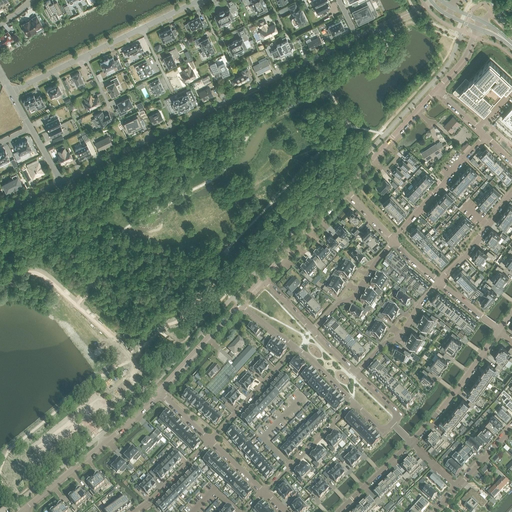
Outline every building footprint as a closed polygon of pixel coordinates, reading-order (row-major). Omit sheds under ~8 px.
[(62,12),(57,2),(54,3),(53,2),(52,2),(53,2),(51,3),(49,0),(48,0),(44,3),(47,8),(46,9),(50,16),(51,15),(53,19),(54,20),(57,19),(59,18),(58,15),(62,13),(62,12)] [(231,12),(237,9),(235,4),(236,4),(233,0),(226,0),(229,7),(230,7),(230,9),(229,9),(224,12),(224,11),(219,13),(220,14),(214,16),(219,26),(234,19),(231,12)] [(265,4),(263,0),(250,0),(249,1),(248,0),(240,0),(241,1),(243,0),(244,0),(247,4),(252,2),(257,14),(267,9),(265,4)] [(372,16),(370,12),(374,10),(375,10),(369,0),(367,0),(360,4),(362,7),(354,11),(356,15),(355,15),(356,19),(357,18),(359,22),(365,19),(365,20),(368,18),(372,16)] [(316,6),(314,7),(315,7),(317,13),(321,11),(323,15),(327,13),(326,9),(329,7),(328,4),(328,3),(327,3),(327,1),(326,1),(316,6)] [(307,21),(300,8),(298,10),(295,4),(289,7),(292,13),(293,12),(295,17),(292,19),(291,20),(293,25),(295,25),(298,24),(299,25),(307,21)] [(206,26),(203,20),(201,21),(199,17),(199,16),(198,16),(198,17),(195,18),(192,20),(188,22),(187,22),(188,22),(189,24),(188,24),(189,28),(190,27),(191,29),(191,30),(192,29),(202,24),(204,28),(206,26)] [(30,20),(22,24),(23,26),(22,27),(26,34),(26,35),(27,34),(28,36),(36,32),(37,33),(43,30),(41,26),(36,17),(35,17),(33,19),(33,20),(31,22),(30,20)] [(277,32),(274,24),(267,27),(266,25),(266,24),(267,24),(265,19),(258,23),(260,27),(261,27),(263,30),(261,31),(264,38),(277,32)] [(332,34),(344,29),(340,21),(330,26),(328,27),(329,28),(327,29),(329,34),(331,33),(332,34)] [(244,41),(249,39),(246,33),(247,33),(243,26),(237,29),(240,36),(241,36),(242,38),(237,40),(232,42),(233,42),(228,45),(232,55),(247,47),(244,41)] [(174,35),(177,34),(175,29),(172,31),(171,29),(171,28),(170,28),(167,30),(163,32),(159,34),(159,33),(159,34),(163,41),(163,42),(167,40),(168,41),(171,40),(170,38),(174,36),(174,37),(175,36),(174,36),(174,35)] [(10,42),(13,39),(7,32),(3,35),(3,34),(0,35),(0,37),(0,45),(2,48),(5,45),(6,46),(10,43),(10,42)] [(212,46),(210,42),(208,38),(207,37),(207,38),(202,40),(200,37),(194,40),(196,45),(201,42),(202,46),(201,47),(203,51),(204,50),(207,55),(206,55),(207,55),(210,53),(210,55),(214,53),(213,52),(214,52),(214,51),(212,46)] [(293,46),(293,45),(293,44),(292,43),(291,42),(290,42),(288,43),(287,40),(286,37),(282,38),(284,42),(283,42),(280,44),(286,54),(286,53),(292,51),(292,50),(292,49),(292,48),(293,47),(293,46)] [(322,44),(319,37),(311,41),(310,39),(306,41),(309,47),(309,48),(310,50),(322,44)] [(143,50),(140,43),(137,45),(137,43),(125,49),(125,50),(123,51),(125,55),(127,54),(128,56),(133,54),(133,55),(136,54),(137,55),(141,53),(140,52),(143,50)] [(286,54),(280,44),(277,46),(278,48),(271,52),(274,58),(276,57),(278,56),(279,57),(286,54)] [(173,59),(179,56),(175,48),(169,51),(172,58),(165,61),(166,64),(167,66),(168,68),(176,64),(173,59)] [(112,67),(116,65),(118,69),(122,67),(118,60),(115,62),(113,57),(109,59),(108,59),(104,61),(104,62),(100,63),(104,71),(108,69),(109,71),(110,71),(113,69),(113,68),(112,67)] [(271,68),(269,64),(271,63),(269,58),(253,66),(256,72),(256,73),(257,74),(261,72),(263,71),(263,72),(271,68)] [(462,92),(459,95),(462,98),(463,98),(465,100),(466,101),(468,103),(469,103),(474,108),(475,108),(478,111),(481,113),(481,114),(484,116),(486,114),(487,113),(486,113),(488,111),(489,111),(489,110),(491,108),(492,108),(491,108),(494,105),(494,106),(494,105),(496,103),(497,102),(499,100),(499,99),(501,97),(502,97),(504,94),(509,89),(509,88),(511,86),(511,85),(511,80),(509,77),(508,77),(506,75),(505,74),(503,72),(502,71),(500,69),(499,69),(497,66),(496,66),(494,64),(493,63),(490,61),(488,63),(487,64),(485,66),(485,67),(483,69),(482,69),(482,70),(480,72),(478,75),(478,74),(477,75),(475,77),(474,78),(475,78),(473,80),(472,80),(472,81),(470,83),(469,83),(470,83),(467,86),(467,85),(467,86),(465,88),(464,89),(462,92)] [(138,66),(135,67),(137,71),(140,70),(142,73),(139,75),(141,79),(144,77),(152,73),(150,69),(148,65),(146,62),(138,66)] [(230,74),(226,67),(224,63),(217,66),(215,62),(210,65),(214,74),(219,72),(220,74),(222,73),(223,77),(230,74)] [(196,77),(192,70),(191,71),(188,66),(182,69),(184,72),(185,73),(182,75),(183,76),(182,77),(184,81),(185,80),(186,82),(196,77)] [(251,77),(247,67),(241,70),(242,71),(238,73),(240,75),(235,78),(231,80),(233,85),(237,83),(238,83),(246,79),(246,80),(251,77)] [(84,82),(79,72),(77,73),(76,73),(72,76),(77,86),(84,82)] [(210,82),(207,76),(202,79),(204,85),(210,82)] [(119,93),(116,86),(119,84),(116,77),(111,80),(112,83),(106,86),(108,90),(109,93),(110,92),(112,96),(119,93)] [(163,88),(163,87),(161,83),(160,83),(158,79),(149,83),(156,96),(164,92),(163,88)] [(61,92),(58,84),(47,89),(51,97),(54,96),(55,98),(59,96),(58,94),(61,92)] [(213,95),(210,90),(209,88),(199,93),(202,100),(209,97),(213,95)] [(193,105),(191,101),(196,99),(191,90),(186,92),(187,94),(182,97),(183,98),(179,100),(178,99),(173,101),(174,104),(172,105),(174,110),(177,109),(178,112),(183,109),(184,110),(188,108),(188,107),(193,105)] [(45,106),(40,95),(35,98),(34,96),(30,97),(27,98),(28,99),(24,100),(27,108),(28,108),(29,110),(36,106),(38,110),(45,106)] [(97,98),(94,99),(92,98),(90,95),(84,98),(89,108),(88,108),(89,109),(100,104),(97,98)] [(133,105),(129,97),(117,103),(119,107),(117,109),(120,115),(123,114),(121,111),(133,105)] [(511,107),(502,118),(511,127),(511,107)] [(112,119),(109,113),(104,115),(102,112),(94,115),(99,127),(107,123),(107,122),(112,119)] [(163,119),(160,112),(149,117),(153,124),(159,121),(160,121),(163,119)] [(142,127),(139,120),(141,119),(138,113),(131,117),(132,118),(123,123),(125,127),(124,127),(129,134),(142,127)] [(452,132),(460,123),(453,117),(445,126),(452,132)] [(48,122),(46,124),(48,127),(47,127),(48,128),(49,129),(49,130),(60,125),(61,124),(58,118),(54,120),(53,118),(47,120),(48,122)] [(49,129),(48,130),(49,132),(48,133),(49,133),(51,136),(57,134),(62,131),(60,125),(49,130),(49,129)] [(89,140),(86,134),(82,136),(84,139),(80,141),(82,146),(75,150),(79,159),(84,157),(87,155),(91,153),(87,144),(86,144),(85,142),(89,140)] [(112,144),(108,136),(95,143),(98,148),(99,151),(104,148),(111,144),(112,145),(112,144)] [(29,152),(31,151),(30,149),(31,148),(27,140),(15,146),(17,151),(13,153),(17,160),(21,158),(20,157),(28,153),(29,152)] [(443,156),(438,149),(442,146),(440,142),(437,143),(437,144),(436,145),(435,144),(426,150),(426,151),(422,154),(427,161),(436,155),(439,158),(443,156)] [(72,159),(69,151),(66,152),(64,148),(58,151),(60,155),(58,156),(61,164),(72,159)] [(480,155),(477,158),(481,162),(483,160),(487,156),(489,158),(493,155),(491,153),(491,152),(487,148),(483,152),(482,152),(479,154),(480,155)] [(5,161),(9,159),(5,151),(0,153),(0,163),(1,163),(2,165),(6,163),(5,161)] [(406,157),(405,158),(409,161),(406,164),(411,167),(410,168),(414,171),(417,167),(414,164),(417,160),(409,153),(409,154),(407,154),(406,156),(406,157)] [(487,156),(483,160),(489,166),(497,159),(496,158),(496,159),(493,155),(489,158),(487,156)] [(497,159),(489,166),(493,170),(501,163),(500,163),(501,162),(497,159)] [(400,164),(399,165),(402,168),(400,171),(404,175),(408,178),(411,174),(407,171),(410,168),(411,167),(406,164),(403,160),(402,162),(400,164)] [(44,173),(39,162),(28,168),(29,170),(30,169),(30,171),(29,171),(32,176),(31,176),(33,179),(36,177),(44,173)] [(501,163),(493,170),(497,174),(505,167),(501,163)] [(393,172),(392,172),(396,175),(393,178),(395,180),(394,181),(398,185),(399,184),(400,184),(401,185),(403,183),(404,182),(401,178),(404,175),(400,171),(396,167),(396,168),(394,168),(393,170),(393,172)] [(470,167),(466,171),(474,179),(475,180),(479,175),(475,171),(473,169),(470,167)] [(505,167),(497,174),(503,180),(507,176),(505,174),(509,171),(508,170),(506,168),(505,167)] [(464,173),(462,175),(470,183),(474,179),(466,171),(464,173)] [(507,176),(503,180),(507,184),(508,183),(509,184),(511,181),(511,179),(511,173),(511,172),(511,173),(509,171),(505,174),(507,176)] [(425,172),(421,177),(422,178),(429,184),(431,182),(433,180),(431,178),(429,176),(425,172)] [(21,184),(16,174),(12,176),(13,180),(3,185),(6,192),(13,188),(14,190),(18,187),(17,186),(21,184)] [(460,177),(458,179),(467,187),(470,183),(462,175),(460,177)] [(418,182),(426,189),(427,187),(429,185),(429,184),(422,178),(418,182)] [(454,183),(454,184),(463,191),(463,192),(468,188),(467,187),(458,179),(456,182),(455,183),(454,183)] [(383,193),(390,186),(391,186),(384,180),(377,188),(383,194),(384,194),(383,193)] [(416,180),(412,185),(413,185),(422,193),(424,191),(426,189),(418,182),(416,180)] [(454,184),(450,188),(459,196),(463,191),(454,184)] [(410,189),(409,190),(418,197),(420,195),(422,193),(413,185),(410,189)] [(489,190),(488,190),(497,198),(501,193),(492,186),(489,190)] [(409,188),(405,193),(409,197),(411,199),(414,201),(418,197),(409,190),(410,189),(409,188)] [(488,189),(483,194),(484,194),(493,202),(496,198),(497,198),(488,190),(489,190),(488,189)] [(446,192),(442,197),(450,203),(450,204),(450,205),(455,200),(446,192)] [(484,194),(481,199),(489,206),(493,202),(484,194)] [(392,195),(383,204),(387,208),(396,199),(392,195)] [(439,201),(438,201),(446,208),(450,204),(450,203),(442,197),(439,201)] [(396,199),(387,208),(391,212),(400,204),(396,199)] [(481,199),(477,203),(485,211),(489,206),(481,199)] [(435,205),(442,212),(444,214),(448,209),(446,208),(438,201),(435,205)] [(400,204),(391,212),(393,214),(395,216),(404,208),(400,204)] [(434,205),(431,209),(438,216),(442,212),(435,205),(434,205)] [(404,208),(395,216),(399,221),(402,218),(404,216),(408,212),(404,208)] [(429,216),(426,219),(432,225),(434,222),(435,221),(434,220),(438,216),(431,209),(431,210),(427,214),(429,216)] [(360,218),(354,213),(351,210),(349,213),(347,216),(355,224),(360,218)] [(507,210),(503,214),(511,220),(511,221),(511,220),(511,213),(507,210)] [(500,219),(508,225),(511,221),(511,220),(503,214),(501,218),(500,219)] [(463,216),(459,221),(460,221),(468,229),(472,225),(472,224),(463,216)] [(500,219),(496,224),(504,229),(502,232),(505,233),(507,231),(510,226),(508,225),(500,219)] [(460,221),(456,225),(464,233),(468,229),(460,221)] [(412,231),(410,234),(414,238),(421,231),(420,229),(421,228),(418,224),(415,227),(416,228),(415,229),(414,228),(411,231),(412,231)] [(335,230),(339,234),(337,237),(346,246),(349,243),(347,241),(348,241),(343,237),(348,233),(339,225),(338,227),(335,230)] [(456,225),(452,229),(460,237),(464,233),(456,225)] [(365,241),(373,234),(369,229),(364,234),(361,237),(365,241)] [(452,229),(448,234),(449,235),(449,234),(457,241),(460,237),(452,229)] [(492,230),(488,235),(488,236),(489,235),(497,242),(501,237),(505,240),(507,237),(501,233),(499,235),(492,230)] [(421,231),(414,238),(416,240),(418,242),(425,235),(421,231)] [(425,235),(418,242),(420,244),(422,246),(429,239),(430,238),(432,236),(428,232),(425,235)] [(377,238),(373,234),(365,241),(369,246),(377,238)] [(449,235),(445,239),(453,246),(457,241),(449,234),(449,235)] [(328,238),(326,240),(335,249),(339,244),(342,247),(344,248),(346,246),(337,237),(334,239),(330,235),(330,236),(327,238),(328,238)] [(485,240),(492,246),(490,248),(496,252),(498,249),(496,248),(499,243),(497,242),(489,235),(488,236),(486,236),(485,238),(485,240)] [(379,246),(380,244),(382,242),(380,240),(378,238),(377,238),(369,246),(368,247),(373,251),(375,249),(376,249),(379,247),(379,246)] [(422,246),(421,247),(423,249),(425,251),(434,242),(430,238),(429,239),(422,246)] [(434,242),(425,251),(429,255),(438,246),(434,242)] [(438,246),(429,255),(431,257),(433,259),(434,259),(434,258),(441,251),(441,252),(442,251),(438,246)] [(336,255),(328,248),(325,250),(321,247),(319,249),(317,251),(325,259),(326,260),(326,259),(330,255),(333,258),(336,255)] [(364,260),(359,254),(361,252),(360,251),(358,248),(357,247),(354,250),(356,252),(351,257),(357,263),(359,265),(360,264),(361,265),(364,262),(364,261),(364,260)] [(479,249),(475,253),(484,260),(488,255),(492,258),(494,255),(488,251),(486,254),(479,249)] [(321,263),(325,259),(317,251),(316,253),(313,255),(313,256),(317,260),(315,262),(323,269),(326,267),(321,263)] [(441,251),(434,258),(434,259),(437,262),(437,263),(445,256),(441,252),(441,251)] [(389,267),(396,258),(394,256),(391,254),(387,258),(386,259),(385,260),(385,261),(384,263),(389,267)] [(484,260),(475,254),(474,254),(471,257),(472,258),(472,259),(479,264),(477,267),(483,271),(485,268),(481,265),(484,260)] [(445,256),(437,263),(442,267),(444,265),(445,266),(448,263),(447,262),(449,260),(445,256)] [(354,270),(347,265),(349,262),(344,258),(342,261),(344,263),(341,268),(340,268),(351,275),(352,273),(354,270)] [(399,261),(396,259),(396,258),(389,267),(394,271),(401,263),(399,261)] [(500,262),(499,264),(500,265),(505,268),(507,265),(511,269),(511,261),(508,259),(504,263),(501,261),(500,262)] [(323,269),(315,262),(313,265),(308,261),(306,264),(304,265),(312,273),(316,269),(320,272),(323,269)] [(400,275),(407,267),(404,265),(402,263),(401,263),(394,271),(400,276),(401,275),(400,275)] [(308,277),(312,273),(304,265),(303,267),(300,270),(304,274),(302,276),(310,284),(312,281),(308,277)] [(495,275),(495,276),(505,283),(507,281),(507,280),(509,277),(501,272),(503,270),(499,267),(498,266),(495,269),(499,271),(495,275)] [(349,277),(351,275),(340,268),(341,268),(340,267),(336,272),(335,271),(333,274),(338,278),(340,275),(347,280),(347,279),(348,280),(350,277),(349,277)] [(406,279),(412,271),(409,269),(407,267),(400,275),(401,275),(406,279)] [(459,273),(454,278),(458,282),(465,275),(467,274),(463,269),(459,273)] [(417,276),(418,276),(418,275),(415,273),(415,274),(412,272),(412,271),(406,279),(411,284),(417,276)] [(343,286),(336,281),(338,278),(333,274),(331,278),(332,278),(328,283),(340,291),(341,289),(343,286)] [(390,280),(385,276),(383,279),(377,275),(377,276),(376,275),(375,278),(373,280),(384,287),(387,282),(388,282),(390,280)] [(465,275),(458,282),(462,286),(469,279),(465,275)] [(487,280),(487,281),(487,282),(492,285),(494,282),(501,288),(503,285),(504,285),(505,283),(495,276),(495,275),(494,275),(491,279),(491,280),(489,278),(487,280)] [(423,280),(424,280),(423,279),(420,277),(420,278),(418,276),(417,276),(411,284),(416,288),(423,280)] [(469,279),(462,286),(466,290),(473,283),(473,284),(475,282),(471,277),(469,279)] [(291,294),(300,285),(293,279),(285,288),(287,290),(285,292),(287,293),(289,291),(291,294)] [(381,292),(384,287),(373,280),(372,282),(370,285),(370,286),(377,290),(375,293),(380,296),(382,293),(381,292)] [(425,288),(428,284),(425,282),(423,280),(416,288),(415,290),(420,294),(422,292),(423,291),(425,289),(425,288)] [(340,291),(328,283),(325,288),(324,287),(322,290),(327,294),(329,291),(336,296),(338,293),(340,291)] [(470,295),(477,288),(473,284),(473,283),(466,290),(470,295)] [(486,283),(484,286),(488,289),(486,291),(484,294),(487,296),(492,299),(492,300),(493,300),(493,299),(495,299),(496,297),(496,295),(497,295),(489,290),(491,287),(487,284),(486,283)] [(300,304),(309,295),(305,290),(296,299),(298,302),(300,304)] [(410,302),(404,296),(406,294),(401,290),(399,293),(400,293),(395,298),(400,303),(403,305),(406,307),(406,306),(408,306),(410,304),(410,303),(410,302)] [(380,296),(375,293),(373,296),(366,292),(364,295),(363,297),(374,303),(377,298),(378,299),(380,296)] [(437,305),(443,297),(441,295),(438,293),(434,297),(433,297),(432,299),(432,300),(430,302),(435,306),(437,305)] [(305,309),(314,300),(309,295),(300,304),(299,304),(300,304),(302,307),(303,306),(305,309)] [(483,302),(481,304),(482,305),(482,306),(484,308),(486,308),(492,300),(492,299),(487,296),(486,298),(485,297),(485,298),(482,302),(483,302)] [(370,308),(374,303),(363,297),(362,299),(360,302),(366,306),(364,309),(370,312),(372,309),(370,308)] [(442,309),(449,301),(446,299),(443,297),(437,305),(442,309)] [(317,307),(319,306),(319,305),(314,300),(305,309),(307,311),(310,314),(317,307)] [(398,312),(391,307),(393,305),(388,301),(386,304),(387,305),(383,310),(384,311),(384,310),(395,317),(396,316),(398,313),(398,312)] [(448,313),(454,306),(452,304),(449,302),(449,301),(442,309),(448,313)] [(453,318),(459,310),(456,308),(454,306),(448,313),(453,318)] [(321,313),(322,312),(317,307),(310,314),(312,316),(314,319),(318,316),(319,316),(321,314),(321,313)] [(365,315),(367,312),(362,309),(360,312),(352,307),(352,308),(350,308),(349,311),(349,313),(352,315),(355,317),(359,320),(362,314),(365,315)] [(393,319),(395,317),(384,310),(384,311),(381,315),(379,314),(377,317),(382,321),(384,318),(391,323),(391,322),(393,319)] [(458,323),(465,314),(462,311),(462,312),(459,310),(453,318),(458,322),(457,323),(458,323)] [(432,326),(437,318),(432,315),(430,318),(424,314),(423,314),(421,317),(420,319),(432,326)] [(463,327),(471,318),(468,316),(467,317),(465,315),(465,314),(458,323),(463,327)] [(475,323),(472,321),(470,319),(471,318),(463,327),(463,328),(464,327),(469,331),(469,330),(471,330),(473,328),(472,327),(475,323)] [(386,330),(379,325),(381,323),(376,319),(374,322),(374,323),(371,328),(372,328),(382,335),(383,334),(384,334),(386,331),(385,331),(386,330)] [(427,334),(432,326),(420,319),(419,321),(418,321),(417,323),(417,324),(423,328),(421,331),(427,334)] [(335,325),(330,321),(328,324),(325,326),(323,329),(327,333),(335,325)] [(339,329),(341,328),(336,324),(336,323),(335,325),(327,333),(328,332),(332,336),(339,329)] [(259,332),(257,329),(254,326),(254,327),(251,325),(247,329),(255,336),(257,337),(260,333),(259,332)] [(382,335),(372,328),(369,333),(367,332),(365,335),(370,338),(371,336),(379,341),(379,340),(381,337),(382,335)] [(336,341),(343,333),(339,329),(332,336),(334,338),(334,339),(336,341)] [(420,345),(425,336),(420,333),(418,336),(412,332),(412,333),(410,336),(409,338),(420,345)] [(348,338),(343,333),(336,341),(338,344),(339,343),(341,345),(348,338)] [(461,344),(455,339),(457,336),(453,333),(446,341),(457,349),(459,347),(461,344)] [(233,355),(245,343),(239,337),(228,349),(231,352),(228,355),(232,358),(234,356),(233,355)] [(353,341),(349,337),(348,337),(348,338),(341,345),(345,349),(353,341)] [(415,353),(420,345),(409,338),(407,340),(407,339),(405,342),(406,342),(405,343),(412,347),(410,350),(415,353)] [(273,340),(266,349),(270,353),(277,344),(273,340)] [(350,353),(358,344),(354,340),(353,341),(345,349),(347,351),(349,353),(350,353)] [(457,349),(446,341),(448,343),(444,348),(442,346),(440,349),(445,353),(447,350),(453,355),(456,351),(455,351),(457,349)] [(277,344),(270,353),(275,356),(281,347),(277,344)] [(361,350),(363,348),(362,348),(358,344),(350,353),(352,355),(354,357),(361,350)] [(215,397),(256,352),(250,347),(249,346),(235,361),(233,364),(231,366),(228,363),(220,372),(206,388),(215,397)] [(511,354),(511,347),(508,351),(501,346),(498,352),(507,358),(509,355),(510,353),(511,354)] [(275,356),(274,357),(279,360),(286,351),(281,347),(275,356)] [(409,356),(411,353),(405,350),(403,352),(396,348),(395,349),(394,349),(392,352),(392,353),(392,354),(395,356),(398,358),(404,361),(407,355),(409,356)] [(364,357),(364,355),(365,354),(361,350),(354,357),(353,358),(355,360),(358,362),(360,360),(361,359),(362,359),(364,357)] [(441,358),(443,355),(439,352),(436,354),(438,356),(434,361),(443,368),(447,363),(441,358)] [(507,358),(498,352),(494,357),(505,365),(509,360),(507,358)] [(265,361),(261,357),(258,359),(255,363),(264,372),(265,371),(268,368),(263,363),(265,361)] [(293,371),(300,362),(297,359),(296,358),(294,361),(293,360),(290,363),(291,364),(288,367),(292,371),(293,371)] [(443,368),(434,361),(430,366),(428,365),(426,368),(431,372),(433,369),(439,373),(441,370),(443,368)] [(296,376),(305,366),(300,362),(293,371),(292,371),(292,372),(296,376)] [(372,375),(381,366),(376,362),(372,366),(370,369),(367,371),(372,376),(372,375)] [(264,372),(255,363),(251,367),(249,370),(253,374),(255,372),(260,376),(261,376),(263,373),(264,372)] [(492,375),(496,369),(499,372),(501,369),(496,366),(495,368),(489,364),(485,369),(492,375)] [(215,375),(220,370),(214,365),(210,369),(211,369),(205,375),(210,379),(214,375),(215,375)] [(384,371),(385,370),(381,366),(372,375),(376,379),(377,379),(384,371)] [(305,380),(313,373),(309,369),(301,376),(305,380)] [(433,381),(426,376),(428,373),(424,369),(421,372),(424,374),(420,379),(429,387),(431,384),(433,381)] [(494,376),(492,375),(485,369),(481,374),(490,381),(494,376)] [(380,384),(388,375),(384,371),(377,379),(379,381),(378,382),(380,384)] [(254,383),(249,378),(251,376),(247,372),(244,375),(241,378),(241,379),(242,380),(250,387),(251,386),(254,383)] [(316,377),(316,378),(317,377),(313,373),(305,380),(304,381),(308,385),(316,377)] [(490,381),(481,374),(478,379),(487,386),(490,381)] [(291,384),(281,375),(279,378),(277,379),(287,388),(291,384)] [(385,387),(393,379),(388,375),(380,384),(383,386),(385,387)] [(312,389),(320,381),(316,378),(316,377),(308,385),(312,389)] [(237,383),(235,385),(239,389),(241,387),(246,391),(247,391),(249,389),(249,388),(250,387),(242,380),(241,379),(240,378),(237,382),(237,383)] [(287,388),(277,379),(277,380),(275,382),(274,383),(282,391),(283,392),(287,388)] [(397,384),(397,383),(393,379),(385,387),(389,391),(390,392),(397,384)] [(487,386),(478,379),(474,384),(483,391),(487,386)] [(316,393),(324,384),(322,382),(321,383),(320,381),(312,389),(316,393)] [(282,391),(274,383),(273,384),(272,386),(270,387),(270,388),(271,388),(278,395),(282,391)] [(402,388),(403,387),(398,383),(397,383),(397,384),(390,392),(392,394),(394,396),(402,388)] [(319,397),(327,389),(326,388),(327,387),(324,384),(316,393),(319,397)] [(483,391),(474,384),(471,389),(480,396),(483,391)] [(232,391),(229,395),(236,402),(237,401),(240,398),(235,394),(237,391),(233,387),(230,390),(232,391)] [(271,388),(270,388),(267,392),(275,399),(278,395),(271,388)] [(398,400),(406,392),(402,388),(394,396),(396,398),(398,400)] [(184,395),(181,399),(184,401),(185,400),(186,401),(193,392),(189,389),(188,390),(186,392),(185,392),(183,395),(184,395)] [(331,393),(327,389),(319,397),(318,398),(322,402),(324,400),(331,393)] [(476,401),(480,396),(471,389),(470,389),(467,395),(472,398),(470,401),(475,404),(477,402),(476,401)] [(504,389),(501,392),(502,392),(507,397),(503,400),(511,408),(511,401),(509,398),(511,396),(504,389)] [(193,392),(186,401),(190,405),(198,396),(193,392)] [(275,399),(267,392),(263,396),(271,403),(272,404),(276,400),(275,399)] [(328,403),(336,396),(332,392),(331,393),(324,400),(328,403)] [(410,397),(411,396),(406,392),(398,400),(400,402),(401,402),(402,404),(403,404),(410,397)] [(223,398),(221,400),(225,404),(227,402),(232,406),(233,406),(235,404),(236,402),(229,395),(225,399),(223,398)] [(198,396),(190,405),(195,408),(202,399),(198,396)] [(271,403),(263,396),(260,400),(267,407),(268,408),(272,404),(271,403)] [(331,408),(339,400),(336,396),(328,403),(328,404),(327,405),(331,408)] [(413,403),(413,402),(414,401),(410,397),(403,404),(402,404),(402,405),(404,407),(406,409),(410,406),(411,406),(413,403)] [(202,399),(195,408),(199,412),(206,403),(202,399)] [(267,407),(260,400),(256,404),(264,411),(267,407)] [(335,412),(343,404),(339,400),(331,408),(335,412)] [(472,408),(475,404),(470,401),(468,404),(463,400),(459,405),(459,404),(458,405),(466,411),(471,406),(472,408)] [(199,412),(198,412),(201,415),(201,414),(203,416),(210,406),(206,403),(199,412)] [(264,411),(256,404),(253,408),(252,408),(259,414),(260,415),(264,411)] [(511,415),(506,411),(508,409),(503,404),(501,407),(502,408),(497,412),(501,415),(500,416),(503,419),(503,418),(507,421),(511,415)] [(466,411),(458,405),(455,409),(463,417),(467,412),(466,411)] [(210,406),(203,416),(204,417),(206,419),(214,410),(210,406)] [(252,408),(253,408),(252,407),(251,408),(248,411),(256,418),(259,414),(252,408)] [(463,417),(455,409),(451,414),(460,421),(463,417)] [(214,410),(206,419),(209,422),(209,421),(211,422),(218,414),(218,413),(214,410)] [(256,418),(248,411),(244,415),(252,422),(256,418)] [(164,424),(171,416),(167,412),(164,414),(163,414),(161,416),(162,417),(159,419),(164,423),(164,424)] [(326,420),(319,412),(315,416),(322,424),(326,420)] [(348,424),(356,417),(352,413),(344,420),(348,424)] [(218,414),(211,422),(213,424),(212,424),(215,426),(217,423),(218,424),(220,421),(220,420),(222,418),(218,414)] [(460,421),(451,414),(447,419),(455,425),(456,426),(460,421)] [(503,421),(495,414),(494,415),(489,420),(499,428),(503,424),(502,423),(503,421)] [(167,428),(175,420),(174,419),(174,418),(172,415),(171,416),(164,424),(164,423),(163,424),(167,428)] [(252,422),(244,415),(243,416),(241,419),(248,426),(252,422)] [(322,424),(315,416),(311,420),(318,428),(320,426),(322,424)] [(10,480),(76,430),(66,417),(0,468),(10,480)] [(352,428),(360,420),(356,417),(348,424),(352,428)] [(455,425),(447,419),(443,423),(451,430),(455,425)] [(171,432),(179,424),(178,422),(175,420),(167,428),(171,432)] [(318,428),(311,420),(307,424),(315,431),(318,428)] [(354,434),(364,424),(360,420),(352,428),(350,430),(354,434)] [(499,428),(489,420),(485,424),(494,432),(494,431),(495,431),(496,431),(499,428)] [(315,431),(307,424),(306,423),(303,427),(310,434),(310,435),(311,435),(315,431)] [(451,430),(443,423),(443,424),(439,429),(445,434),(443,436),(447,440),(449,438),(450,437),(448,436),(452,430),(451,430)] [(176,435),(183,428),(184,428),(184,427),(181,425),(179,424),(171,432),(175,436),(176,435)] [(359,437),(368,428),(364,424),(354,434),(358,438),(359,437)] [(494,432),(485,424),(481,428),(490,437),(494,432)] [(303,427),(301,425),(297,429),(307,439),(309,436),(310,435),(310,434),(303,427)] [(239,431),(240,430),(236,426),(226,435),(228,437),(230,439),(239,431)] [(180,439),(187,432),(184,428),(183,428),(176,435),(180,439)] [(363,441),(371,432),(368,428),(359,437),(362,441),(363,441)] [(490,437),(481,428),(481,429),(478,433),(487,442),(490,439),(489,438),(490,437)] [(307,439),(297,429),(293,433),(294,434),(302,442),(304,441),(307,439)] [(233,443),(242,435),(239,431),(230,439),(231,440),(233,443)] [(184,444),(192,436),(192,435),(190,432),(189,433),(188,432),(187,432),(180,439),(179,440),(184,444)] [(367,444),(375,436),(371,432),(363,441),(362,441),(366,446),(367,444)] [(345,440),(341,435),(339,438),(334,433),(330,437),(338,445),(342,441),(343,442),(345,440)] [(445,443),(447,440),(443,436),(440,439),(435,433),(430,438),(440,447),(445,443)] [(487,442),(478,433),(477,433),(478,434),(477,434),(476,434),(475,436),(473,439),(482,447),(484,445),(487,442)] [(150,450),(157,443),(158,444),(160,441),(159,440),(152,434),(147,441),(145,439),(143,441),(144,442),(141,444),(143,446),(141,449),(145,452),(149,448),(150,450)] [(294,434),(290,438),(291,438),(299,446),(302,444),(301,443),(302,442),(294,434)] [(237,447),(246,439),(242,435),(233,443),(235,446),(236,445),(237,447)] [(189,447),(196,440),(197,439),(194,436),(193,437),(192,436),(184,444),(188,448),(189,447)] [(376,442),(379,440),(375,436),(367,444),(371,448),(374,445),(375,446),(377,443),(376,442)] [(338,445),(330,437),(325,441),(330,446),(328,449),(332,453),(334,451),(333,450),(338,445)] [(291,438),(287,442),(288,443),(295,450),(295,449),(296,448),(297,449),(299,446),(291,438)] [(440,447),(430,438),(426,443),(429,445),(432,448),(428,453),(430,455),(434,451),(436,452),(440,447)] [(249,444),(249,443),(246,439),(237,447),(238,448),(238,449),(240,451),(241,451),(241,450),(249,444)] [(482,447),(473,439),(469,442),(468,441),(465,444),(471,449),(473,448),(478,452),(482,447)] [(193,451),(200,444),(196,440),(189,447),(193,451)] [(288,443),(284,446),(284,447),(291,454),(296,450),(295,449),(295,450),(288,443)] [(245,454),(252,448),(249,444),(241,450),(241,451),(245,454)] [(284,447),(284,446),(283,446),(279,450),(287,458),(291,454),(284,447)] [(360,459),(354,453),(356,451),(352,447),(350,449),(351,450),(347,455),(356,464),(357,462),(358,463),(360,461),(360,460),(360,459)] [(474,455),(465,447),(460,452),(469,460),(474,455)] [(132,448),(124,456),(130,462),(138,453),(139,455),(141,452),(137,448),(135,450),(132,448)] [(247,459),(256,452),(252,448),(245,454),(246,456),(245,457),(247,459)] [(330,455),(326,451),(323,453),(318,448),(318,449),(317,448),(314,450),(315,451),(314,453),(321,460),(326,456),(327,457),(330,455)] [(181,460),(176,455),(178,453),(174,449),(171,451),(172,451),(168,455),(170,457),(177,464),(181,460)] [(259,456),(256,452),(247,459),(249,462),(250,461),(252,463),(259,456)] [(469,460),(460,452),(456,456),(465,464),(469,460)] [(207,465),(214,457),(210,453),(208,455),(207,455),(204,457),(205,458),(203,461),(207,465)] [(321,460),(314,453),(310,456),(310,457),(314,462),(312,464),(316,468),(319,466),(317,464),(321,460)] [(264,459),(265,458),(261,454),(259,456),(252,463),(255,467),(264,459)] [(356,464),(347,455),(342,459),(341,457),(339,460),(343,464),(345,462),(351,468),(352,468),(355,466),(354,465),(356,464)] [(210,469),(218,461),(217,460),(218,459),(215,456),(214,457),(207,465),(206,465),(210,469)] [(465,464),(456,456),(452,460),(461,469),(465,464)] [(177,464),(170,457),(166,461),(173,468),(175,466),(177,464)] [(419,466),(423,462),(420,460),(416,464),(411,458),(406,462),(415,472),(420,468),(419,466)] [(119,459),(111,468),(117,474),(125,465),(119,459)] [(267,463),(264,459),(255,467),(259,471),(267,463)] [(173,468),(166,461),(165,460),(160,464),(169,473),(172,471),(171,470),(173,468)] [(461,469),(452,460),(445,467),(456,476),(459,473),(458,472),(461,469)] [(214,473),(222,465),(218,461),(210,469),(209,470),(214,474),(215,474),(214,473)] [(270,468),(272,466),(268,462),(267,463),(259,471),(262,475),(270,468)] [(344,475),(338,468),(340,466),(336,462),(334,464),(336,466),(331,470),(340,479),(341,478),(342,478),(344,476),(344,475)] [(408,479),(415,472),(406,462),(401,467),(407,473),(404,475),(408,479)] [(169,473),(160,464),(156,469),(165,477),(167,475),(169,473)] [(314,471),(310,466),(307,469),(303,464),(298,468),(306,476),(311,472),(312,473),(314,471)] [(219,476),(227,469),(227,468),(225,465),(224,466),(222,465),(214,473),(215,474),(219,477),(220,477),(219,476)] [(481,471),(484,474),(489,469),(486,466),(481,471)] [(201,475),(194,468),(191,470),(190,472),(197,479),(201,475)] [(266,479),(274,472),(270,468),(262,475),(266,479)] [(306,476),(298,468),(294,472),(294,473),(299,477),(296,480),(301,484),(303,482),(302,481),(306,476)] [(165,477),(156,469),(152,472),(151,471),(149,474),(153,478),(156,476),(161,481),(165,477)] [(224,480),(231,473),(227,469),(219,476),(220,477),(224,480)] [(331,470),(330,469),(326,473),(325,472),(323,475),(327,479),(329,477),(335,483),(340,479),(331,470)] [(402,477),(397,471),(392,476),(398,483),(403,478),(406,482),(408,479),(404,475),(402,477)] [(197,479),(190,472),(188,474),(186,475),(194,483),(197,479)] [(228,484),(235,477),(231,473),(224,480),(227,484),(228,484)] [(109,484),(105,479),(103,481),(97,475),(92,479),(100,489),(99,489),(100,490),(106,485),(106,486),(109,484)] [(155,486),(150,481),(152,479),(148,475),(146,477),(141,482),(142,483),(142,482),(151,491),(152,489),(153,490),(156,487),(155,487),(155,486)] [(194,483),(186,475),(185,477),(182,479),(191,488),(195,484),(194,483)] [(444,485),(434,475),(430,480),(440,490),(444,485)] [(398,483),(392,476),(387,480),(394,488),(399,483),(398,483)] [(231,489),(239,481),(235,477),(228,484),(227,484),(226,486),(230,490),(231,489)] [(328,490),(322,484),(325,482),(321,477),(320,477),(318,479),(320,481),(315,486),(316,486),(324,494),(325,493),(326,494),(329,491),(328,491),(328,490)] [(499,483),(495,487),(500,492),(509,483),(503,478),(499,483)] [(100,489),(92,479),(87,483),(92,490),(89,492),(93,497),(96,495),(94,493),(99,489),(100,489)] [(191,488),(182,479),(181,481),(181,480),(178,483),(179,483),(186,491),(187,492),(191,488)] [(282,487),(277,491),(281,496),(291,487),(285,480),(280,484),(282,487)] [(394,488),(387,480),(383,485),(391,493),(395,488),(394,488)] [(235,493),(243,485),(239,481),(231,489),(235,493)] [(151,491),(142,482),(142,483),(138,487),(137,485),(135,488),(139,492),(141,490),(146,495),(147,495),(147,496),(150,493),(149,492),(151,491)] [(186,491),(179,483),(175,487),(182,494),(186,491)] [(238,498),(247,489),(248,488),(245,485),(245,486),(243,485),(235,493),(238,495),(237,496),(238,498)] [(391,493),(383,485),(378,489),(385,495),(384,495),(386,497),(391,493)] [(437,495),(432,490),(434,489),(430,485),(423,492),(432,501),(437,495)] [(316,486),(312,490),(309,488),(307,490),(311,495),(313,492),(319,499),(324,494),(316,486)] [(500,492),(495,487),(493,489),(490,486),(488,489),(491,491),(491,492),(489,494),(494,499),(496,497),(500,492)] [(182,494),(175,487),(174,488),(173,488),(171,491),(178,498),(182,494)] [(291,487),(281,496),(285,500),(290,495),(292,498),(296,494),(291,487)] [(247,499),(250,496),(249,495),(251,493),(247,489),(238,498),(243,502),(247,498),(247,499)] [(385,495),(378,489),(373,493),(378,498),(375,500),(380,505),(382,502),(380,500),(384,495),(385,495)] [(91,499),(87,494),(84,496),(79,490),(73,494),(81,503),(86,499),(88,501),(91,499)] [(168,493),(167,495),(174,502),(175,502),(178,498),(171,491),(169,493),(168,493)] [(482,507),(486,503),(476,494),(474,497),(473,496),(473,495),(470,492),(462,500),(465,504),(466,503),(467,504),(464,507),(469,511),(475,511),(475,510),(478,507),(477,505),(478,503),(482,507)] [(81,503),(73,494),(68,498),(73,505),(71,507),(75,511),(77,509),(82,504),(81,503)] [(166,496),(163,499),(171,507),(172,506),(175,503),(175,502),(174,502),(167,495),(166,496)] [(294,511),(304,503),(298,496),(294,500),(296,503),(292,506),(291,507),(293,510),(294,511)] [(124,497),(118,500),(125,510),(127,508),(130,506),(128,502),(129,501),(126,498),(125,499),(124,497)] [(429,505),(423,499),(421,497),(417,501),(418,503),(425,509),(429,505)] [(380,505),(375,500),(373,503),(369,498),(364,503),(372,511),(376,506),(377,507),(380,505)] [(163,499),(159,502),(169,511),(173,507),(172,506),(171,507),(163,499)] [(118,500),(114,504),(119,511),(121,511),(125,510),(118,500)] [(489,511),(496,503),(492,500),(486,507),(489,511)] [(156,506),(158,509),(157,509),(159,511),(161,511),(167,511),(169,511),(159,502),(158,503),(156,506)] [(263,502),(253,511),(260,511),(266,507),(265,506),(265,505),(263,502)] [(304,511),(308,507),(304,503),(294,511),(295,511),(303,511),(304,511)] [(370,511),(372,511),(364,503),(359,507),(364,511),(370,511)] [(422,511),(425,509),(418,503),(415,507),(420,511),(422,511)]
